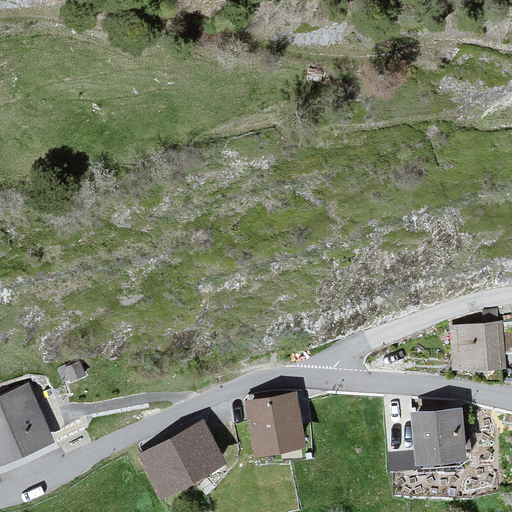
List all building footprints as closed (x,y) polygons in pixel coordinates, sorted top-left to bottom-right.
[(485,318),(452,323),(456,368),(511,372),(509,353),(511,352),(511,314),(501,316),(485,318)] [(29,392),(0,403),(0,463),(49,444),(29,392)] [(293,392),(243,408),(261,462),(311,447),(293,392)] [(464,463),(459,411),(414,416),(419,467),(464,463)] [(201,423),(137,463),(164,506),(228,466),(201,423)] [(391,466),(413,464),(411,448),(390,451),(391,466)]
